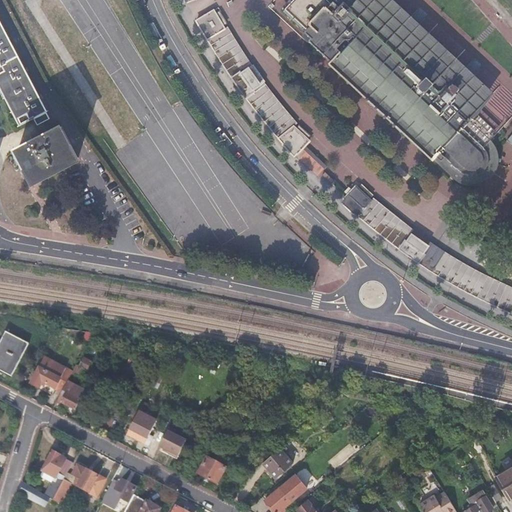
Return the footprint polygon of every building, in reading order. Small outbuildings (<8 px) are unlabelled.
[(331,61),(329,62),(382,111),(435,159),(456,178),(460,174),(466,178),(471,179),(479,178),(485,174),(489,168),(490,164),(491,159),(487,151),(484,148),(509,121),(511,118),(511,98),(480,69),(470,80),(462,72),(472,62),(425,18),(415,29),(407,21),(418,11),(406,0),(340,0),(334,7),(326,0),(292,0),(280,14),(331,61)] [(223,64),(231,76),(245,97),(262,119),(284,145),(284,146),(294,157),(298,154),(299,155),(310,143),(295,127),(292,130),(257,84),(260,82),(251,70),(249,72),(223,30),(225,29),(214,11),(197,21),(211,45),(223,64)] [(0,19),(0,92),(18,127),(48,112),(0,19)] [(271,41),(264,50),(278,60),(285,52),(271,41)] [(62,126),(19,148),(35,181),(77,160),(79,159),(62,126)] [(414,259),(432,271),(445,279),(457,286),(470,293),(489,303),(508,312),(511,313),(511,287),(496,281),(472,268),(453,257),(430,242),(428,246),(410,234),(412,231),(373,199),(371,201),(357,186),(345,199),(346,200),(343,203),(354,214),(355,213),(368,224),(379,233),(394,245),(414,259)] [(0,371),(12,378),(29,344),(7,332),(0,344),(0,371)] [(91,362),(80,357),(72,372),(71,374),(82,380),(91,362)] [(72,372),(44,358),(30,384),(38,388),(42,382),(62,393),(68,381),(71,374),(72,372)] [(163,377),(153,372),(150,379),(159,384),(163,377)] [(68,381),(62,393),(56,403),(60,405),(61,403),(75,410),(86,391),(68,381)] [(235,404),(230,398),(213,414),(217,419),(220,417),(235,404)] [(157,422),(140,413),(128,435),(144,444),(157,422)] [(176,433),(169,429),(160,447),(169,452),(180,457),(188,442),(178,437),(176,433)] [(214,463),(207,459),(198,475),(216,485),(235,450),(222,443),(215,456),(222,459),(219,463),(215,461),(214,463)] [(294,464),(280,448),(263,463),(277,478),(294,464)] [(169,452),(168,455),(179,460),(180,457),(169,452)] [(43,472),(44,473),(41,478),(52,484),(45,497),(49,499),(53,502),(54,500),(69,472),(73,465),(62,459),(63,458),(54,453),(43,472)] [(73,475),(69,472),(54,500),(62,504),(73,485),(96,497),(106,480),(88,470),(90,468),(81,463),(73,475)] [(511,468),(497,477),(510,499),(511,497),(511,468)] [(294,474),(264,500),(274,511),(277,511),(305,488),(294,474)] [(136,487),(116,476),(110,487),(123,494),(122,496),(122,499),(127,502),(129,500),(136,487)] [(23,484),(20,495),(43,509),(49,499),(45,497),(23,484)] [(494,484),(487,489),(495,502),(502,498),(494,484)] [(436,496),(420,506),(423,511),(456,511),(446,493),(437,499),(436,496)] [(141,511),(147,503),(134,496),(125,511),(141,511)] [(475,506),(465,511),(487,511),(493,509),(485,496),(474,503),(475,506)] [(317,511),(307,500),(296,509),(298,511),(317,511)] [(148,501),(147,503),(141,511),(160,511),(162,509),(148,501)]
